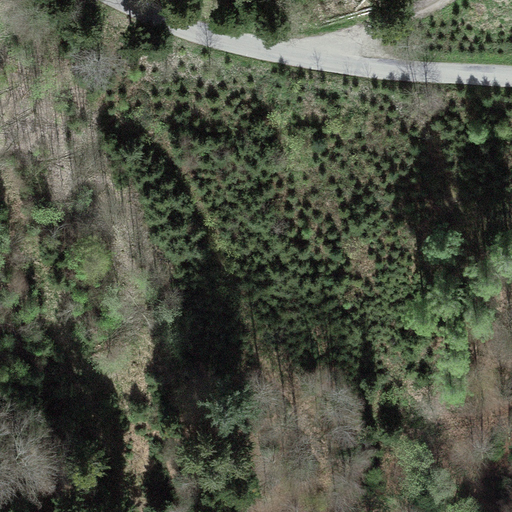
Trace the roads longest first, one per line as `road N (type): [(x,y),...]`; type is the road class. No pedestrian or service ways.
road 1 (unclassified): [(511,75),(321,61),(191,30),(125,0)]
road 2 (track): [(440,0),(321,61)]
